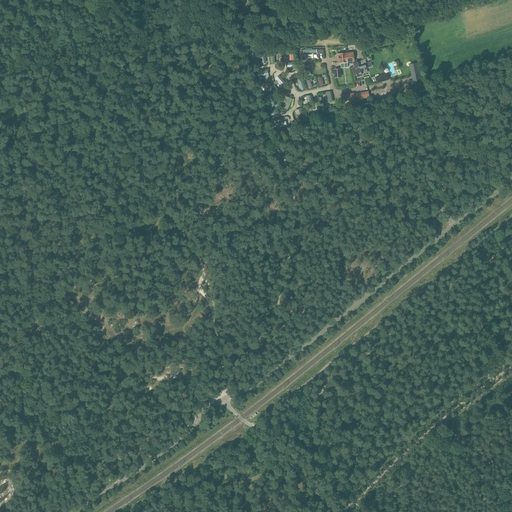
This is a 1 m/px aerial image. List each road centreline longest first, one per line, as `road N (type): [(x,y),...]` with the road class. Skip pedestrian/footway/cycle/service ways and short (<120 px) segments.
road 1 (track): [(217,397),(220,307),(184,225),(163,136),(245,46),(160,26)]
road 2 (unknown): [(511,218),(271,411),(269,423),(345,511)]
road 3 (unclassified): [(221,399),(272,372),(511,175)]
road 4 (track): [(232,17),(245,46),(147,55),(0,86)]
road 5 (track): [(217,397),(267,350),(278,320),(303,190),(287,165)]
road 6 (track): [(217,397),(282,274),(292,219),(287,165)]
road 7 (track): [(511,368),(353,502)]
road 8 (track): [(287,165),(251,99),(245,46),(320,41)]
road 9 (unclassified): [(74,511),(180,440),(221,399)]
road 10 (track): [(320,41),(379,38),(494,0)]
road 11 (unclassified): [(334,511),(221,399)]
road 12 (track): [(294,11),(237,30),(160,26)]
